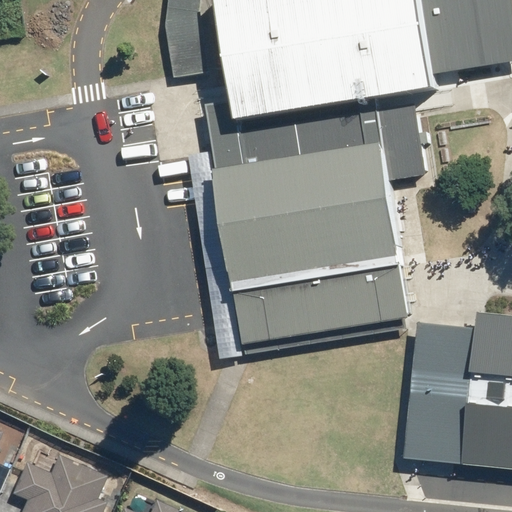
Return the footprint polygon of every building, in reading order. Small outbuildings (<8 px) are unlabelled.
[(434,0),(192,0),(245,343),(413,317),(392,182),(432,176),(420,103),(450,98),(434,0)] [(198,99),(155,103),(160,162),(202,158),(198,99)] [(511,315),(480,313),(465,464),(511,468),(511,315)] [(0,453),(9,432),(0,428),(0,453)] [(109,511),(114,502),(103,497),(113,476),(65,455),(57,473),(31,462),(18,494),(31,500),(26,511),(109,511)] [(126,511),(188,511),(162,500),(156,511),(140,511),(128,507),(126,511)]
